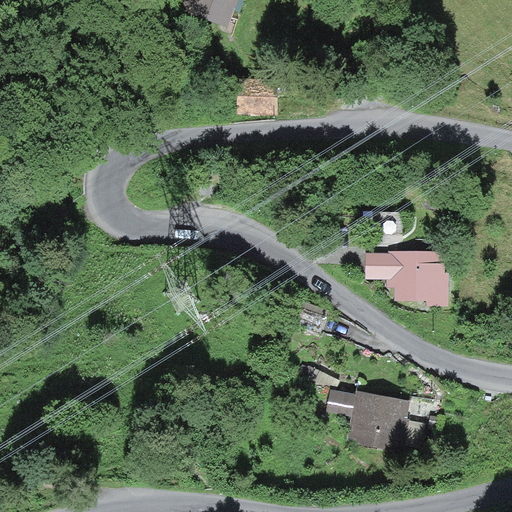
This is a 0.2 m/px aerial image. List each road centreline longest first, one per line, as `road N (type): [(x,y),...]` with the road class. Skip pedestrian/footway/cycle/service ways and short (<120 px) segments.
road 1 (unclassified): [(511,139),(429,125),(179,135),(134,146),(107,166),(103,204),(128,225),(199,228),(268,249),(411,350),(511,376)]
road 2 (unclassified): [(276,511),(168,502),(82,511)]
road 3 (track): [(119,507),(0,468)]
